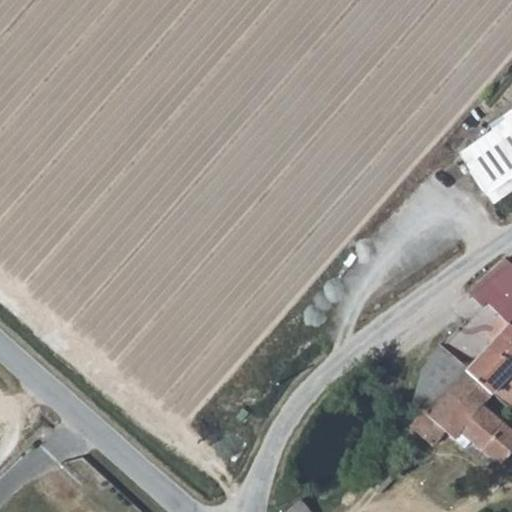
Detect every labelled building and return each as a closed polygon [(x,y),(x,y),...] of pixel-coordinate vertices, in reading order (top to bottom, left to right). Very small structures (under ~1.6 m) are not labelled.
[(511,121),(460,157),(497,217),(511,206),(511,121)] [(511,317),(511,263),(506,258),(472,288),(488,302),(491,298),(511,317)] [(386,277),(410,298),(426,281),(403,259),(386,277)] [(511,321),(465,369),(490,392),(511,371),(511,321)] [(490,392),(465,369),(439,346),(423,372),(471,415),(481,403),(490,392)] [(490,411),(481,403),(471,415),(423,372),(421,371),(411,401),(421,410),(410,425),(433,445),(445,431),(454,438),(460,432),(468,438),(490,411)] [(511,430),(505,425),(490,411),(468,438),(501,463),(511,450),(511,430)] [(400,466),(392,458),(367,478),(379,489),(395,472),(398,475),(401,472),(398,468),(400,466)] [(312,511),(301,500),(300,501),(285,511),(312,511)]
